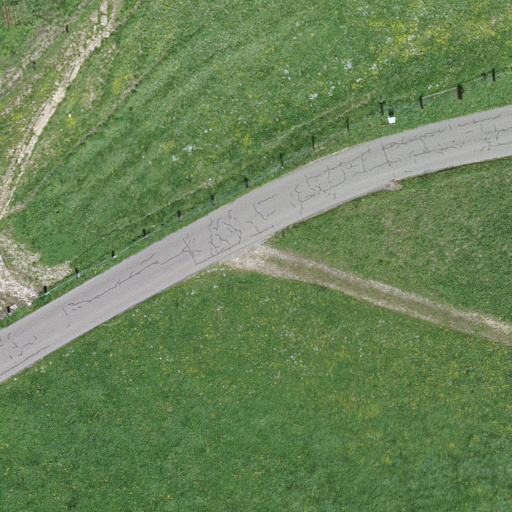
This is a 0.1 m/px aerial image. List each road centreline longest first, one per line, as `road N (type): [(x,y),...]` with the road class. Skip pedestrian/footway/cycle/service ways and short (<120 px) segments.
road 1 (tertiary): [(511,131),(332,184),(221,236),(0,364)]
road 2 (track): [(221,236),(511,332)]
